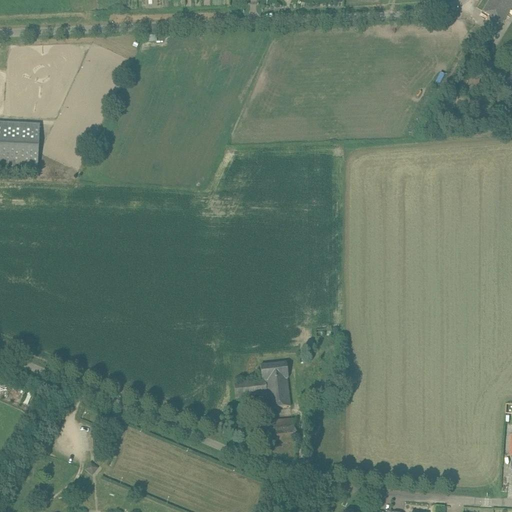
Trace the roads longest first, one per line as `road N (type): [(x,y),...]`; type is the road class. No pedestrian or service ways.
road 1 (unclassified): [(511,498),(316,476),(0,345)]
road 2 (unclassified): [(0,23),(420,14),(462,0)]
